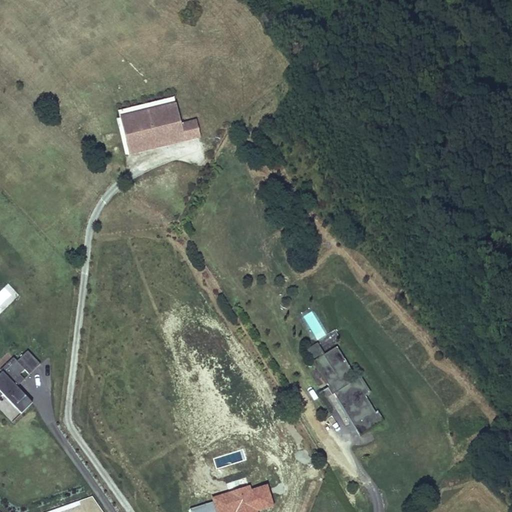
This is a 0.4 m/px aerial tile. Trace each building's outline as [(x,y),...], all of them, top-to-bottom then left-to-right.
[(118,123),(174,110),(172,102),(117,116),(118,123)] [(120,130),(176,117),(174,110),(118,123),(120,130)] [(127,160),(183,146),(182,143),(126,156),(127,160)] [(322,361),(315,350),(304,357),(310,365),(316,361),(318,363),(322,361)] [(342,383),(350,379),(334,353),(322,361),(318,363),(311,367),(327,393),(329,392),(333,399),(332,399),(349,428),(361,421),(370,434),(381,427),(375,418),(373,419),(362,401),(366,398),(357,383),(346,390),(342,383)] [(12,389),(19,382),(18,380),(22,375),(27,380),(38,369),(25,356),(15,366),(11,363),(0,373),(0,400),(1,400),(19,419),(30,408),(15,392),(12,389)] [(15,392),(22,385),(19,382),(12,389),(15,392)] [(370,434),(361,421),(349,428),(350,428),(358,442),(370,434)]
